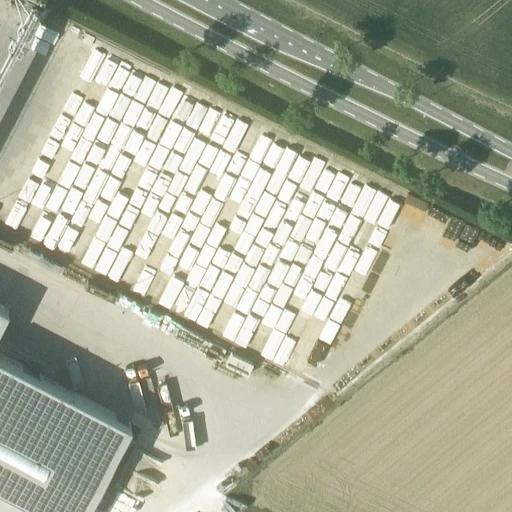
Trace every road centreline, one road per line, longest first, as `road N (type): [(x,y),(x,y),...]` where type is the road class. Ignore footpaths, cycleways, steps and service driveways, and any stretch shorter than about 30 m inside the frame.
road 1 (primary): [(136,0),(383,127),(511,183)]
road 2 (primary): [(511,154),(216,0)]
